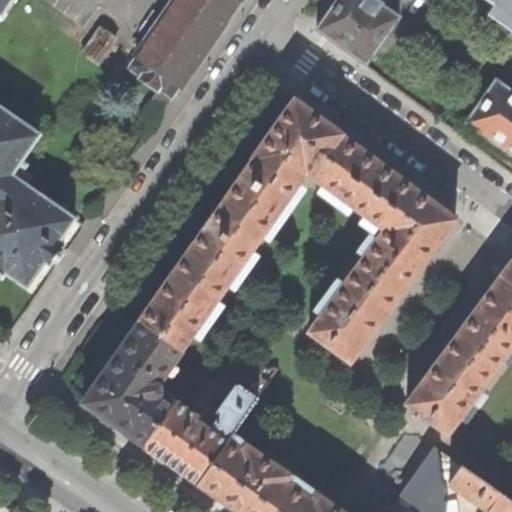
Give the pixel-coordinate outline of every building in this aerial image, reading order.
[(6,270),(27,285),(45,260),(52,264),(59,254),(64,247),(58,242),(75,218),(18,178),(28,164),(22,159),(40,134),(0,105),(0,13),(1,15),(11,0),(0,0),(0,273),(2,275),(6,270)] [(159,90),(160,88),(172,96),(180,84),(183,86),(243,0),(173,0),(136,53),(138,55),(130,67),(141,74),(140,77),(159,90)] [(336,0),(333,5),(317,28),(365,63),(399,15),(382,4),(383,2),(380,0),(336,0)] [(511,0),(487,0),(490,2),(483,11),(511,32),(511,0)] [(83,52),(99,63),(116,38),(101,28),(83,52)] [(511,93),(495,82),(465,122),(511,155),(511,93)] [(152,299),(138,318),(181,348),(307,173),(383,228),(309,331),(351,362),(375,328),(455,216),(433,200),(370,155),(294,101),(275,129),(253,158),(252,159),(238,179),(196,237),(152,299)] [(511,260),(510,260),(433,367),(406,403),(448,433),(511,345),(511,260)] [(112,422),(143,444),(174,402),(163,394),(161,382),(183,350),(181,348),(138,318),(83,402),(112,422)] [(239,383),(258,396),(267,382),(254,372),(237,376),(239,383)] [(227,440),(258,396),(239,383),(236,385),(217,412),(221,414),(214,425),(208,427),(196,419),(199,416),(176,400),(174,402),(143,444),(172,465),(196,483),(227,440)] [(405,490),(412,480),(408,470),(423,448),(417,435),(404,435),(380,468),(392,486),(405,490)] [(238,511),(343,511),(317,494),(312,499),(286,481),(290,475),(246,444),(241,450),(227,440),(196,483),(231,507),(238,511)] [(405,490),(403,493),(414,501),(420,505),(421,511),(443,511),(438,471),(435,447),(434,449),(412,480),(405,490)] [(451,479),(460,466),(435,447),(438,471),(451,479)] [(434,449),(423,448),(408,470),(412,480),(434,449)] [(511,511),(511,502),(460,466),(451,479),(448,482),(489,511),(501,511),(503,511),(504,511),(511,511)] [(406,511),(414,501),(403,493),(389,511),(406,511)]
